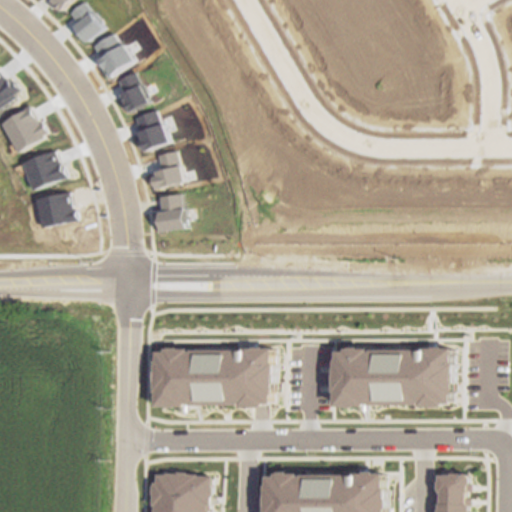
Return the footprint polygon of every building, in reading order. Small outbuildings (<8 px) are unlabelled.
[(73,0),(63,11),(52,0),(73,0)] [(84,1),(71,13),(79,23),(76,25),(89,42),(106,28),(102,23),(104,22),(95,11),(93,12),(84,1)] [(137,59),(126,44),(122,46),(113,34),(95,46),(103,58),(101,59),(108,69),(109,69),(114,75),(137,59)] [(0,113),(19,97),(17,94),(23,89),(15,80),(13,82),(9,78),(8,79),(0,68),(0,113)] [(151,101),(132,111),(123,94),(126,93),(120,80),(135,72),(151,101)] [(5,123),(22,152),(47,137),(46,135),(51,132),(45,122),(42,123),(33,106),(5,123)] [(171,141),(147,150),(140,132),(141,131),(136,117),(156,110),(161,124),(164,123),(171,141)] [(175,150),(158,155),(162,170),(157,171),(158,175),(154,176),(155,181),(156,181),(158,188),(185,181),(175,150)] [(25,163),(36,190),(70,177),(66,165),(65,166),(63,162),(62,162),(56,151),(25,163)] [(38,198),(45,227),(81,219),(79,209),(75,209),(72,191),(38,198)] [(189,227),(186,208),(184,208),(182,193),(160,196),(162,211),(161,211),(164,231),(189,227)] [(340,347),(455,348),(456,401),(340,403),(340,347)] [(162,350),(276,349),(276,403),(163,404),(162,350)] [(319,352),(319,386),(334,386),(334,377),(364,377),(364,352),(319,352)] [(272,511),(272,469),(388,469),(388,511),(272,511)] [(158,470),(156,511),(212,511),(214,472),(158,470)] [(441,511),(440,471),(473,471),(473,511),(441,511)]
